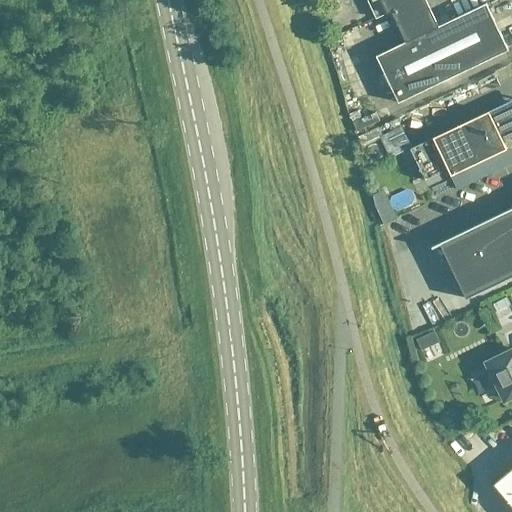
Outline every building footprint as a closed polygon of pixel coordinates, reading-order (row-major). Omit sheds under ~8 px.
[(370,0),(379,18),(390,13),(405,43),(375,58),(397,104),(507,52),(485,5),(438,28),(424,0),(370,0)] [(463,164),(466,170),(506,151),(503,144),(511,140),(511,101),(409,150),(424,182),(463,164)] [(364,137),(369,168),(409,162),(404,131),(364,137)] [(386,202),(390,214),(412,209),(409,197),(386,202)] [(439,246),(465,300),(511,277),(511,209),(430,249),(431,250),(439,246)] [(416,341),(421,352),(438,344),(433,333),(416,341)] [(511,352),(487,365),(489,370),(486,371),(495,391),(499,389),(504,401),(511,397),(511,352)] [(511,467),(491,485),(511,509),(511,467)]
